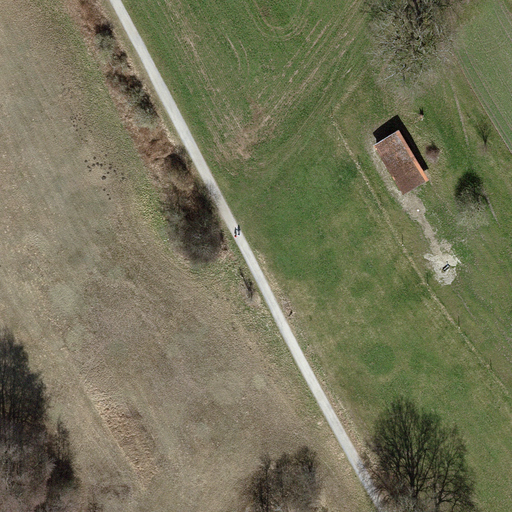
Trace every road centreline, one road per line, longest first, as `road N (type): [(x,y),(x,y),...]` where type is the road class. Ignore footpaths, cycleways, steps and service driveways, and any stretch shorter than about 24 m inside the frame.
road 1 (track): [(388,511),(311,383),(114,0)]
road 2 (track): [(419,0),(232,224)]
